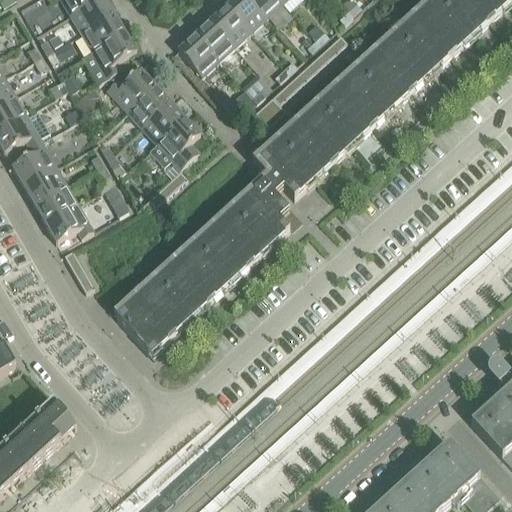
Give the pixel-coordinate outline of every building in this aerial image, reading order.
[(12,0),(0,0),(0,1),(5,11),(15,5),(12,0)] [(58,0),(71,21),(103,1),(102,0),(58,0)] [(245,0),(240,0),(227,12),(251,38),(267,24),(245,0)] [(245,0),(267,24),(283,9),(274,0),(245,0)] [(401,108),(413,98),(424,88),(420,84),(437,68),(441,72),(463,52),(460,48),(477,33),(480,36),(503,16),(499,12),(511,0),(443,0),(266,160),(260,166),(271,180),(282,191),(294,205),(306,194),(303,190),(311,182),(320,175),(323,178),(345,158),(342,154),(359,139),(362,143),(385,123),(381,119),(390,111),(398,104),(401,108)] [(274,0),(283,9),(293,0),(274,0)] [(71,21),(82,39),(114,20),(103,1),(71,21)] [(362,14),(357,8),(348,17),(353,22),(362,14)] [(227,12),(211,27),(235,53),(251,38),(227,12)] [(348,17),(339,25),(344,30),(353,22),(348,17)] [(82,39),(93,58),(125,38),(114,20),(82,39)] [(211,27),(195,41),(219,68),(235,53),(211,27)] [(125,38),(93,58),(82,64),(97,91),(120,77),(116,70),(127,64),(137,58),(125,38)] [(316,46),(321,51),(330,43),(325,38),(316,46)] [(58,40),(50,45),(55,53),(63,47),(58,40)] [(336,45),(343,53),(348,48),(341,40),(336,45)] [(202,83),(219,68),(195,41),(178,56),(202,83)] [(302,46),(308,53),(313,48),(307,41),(302,46)] [(47,59),(53,55),(47,45),(41,49),(47,59)] [(343,53),(336,45),(331,50),(338,57),(343,53)] [(312,59),(321,51),(316,46),(307,54),(312,59)] [(338,57),(331,50),(326,54),(333,62),(338,57)] [(35,67),(42,63),(36,52),(29,56),(35,67)] [(59,53),(55,56),(61,66),(65,63),(59,53)] [(333,62),(326,54),(321,59),(328,67),(333,62)] [(53,55),(47,59),(53,70),(59,66),(53,55)] [(328,67),(321,59),(316,64),(323,71),(328,67)] [(42,63),(35,67),(41,77),(48,73),(42,63)] [(127,64),(116,70),(120,77),(125,74),(131,71),(127,64)] [(323,71),(316,64),(311,68),(318,76),(323,71)] [(284,75),(289,80),(297,72),(292,67),(284,75)] [(318,76),(311,68),(306,73),(313,81),(318,76)] [(313,81),(306,73),(301,78),(308,85),(313,81)] [(113,81),(118,86),(123,92),(133,83),(125,74),(120,77),(113,81)] [(280,88),(289,80),(284,75),(275,83),(280,88)] [(108,96),(128,118),(156,93),(141,76),(133,83),(123,92),(118,86),(108,96)] [(308,85),(301,78),(295,82),(303,90),(308,85)] [(303,90),(295,82),(290,87),(297,94),(303,90)] [(0,111),(16,102),(5,83),(0,86),(0,111)] [(297,94),(290,87),(285,91),(292,99),(297,94)] [(63,100),(57,89),(50,93),(56,104),(63,100)] [(292,99),(285,91),(280,96),(287,104),(292,99)] [(221,92),(212,100),(220,109),(228,101),(221,92)] [(128,118),(143,134),(171,109),(156,93),(128,118)] [(96,95),(76,107),(88,125),(107,112),(96,95)] [(260,96),(252,104),(256,110),(265,102),(260,96)] [(287,104),(280,96),(275,101),(282,108),(287,104)] [(248,101),(237,111),(245,120),(255,110),(248,101)] [(289,115),(275,101),(253,121),(266,135),(289,115)] [(0,136),(27,121),(16,102),(0,111),(0,136)] [(185,124),(171,109),(143,134),(157,150),(185,124)] [(76,115),(66,121),(71,130),(81,124),(76,115)] [(27,121),(0,136),(0,149),(5,159),(26,147),(30,154),(42,147),(27,121)] [(173,167),(178,173),(188,163),(183,157),(201,141),(185,124),(157,150),(149,157),(165,174),(173,167)] [(57,173),(42,147),(30,154),(34,161),(13,173),(24,192),(57,173)] [(107,164),(114,160),(108,150),(101,154),(107,164)] [(97,175),(104,171),(98,160),(91,164),(97,175)] [(114,160),(107,164),(113,175),(120,171),(114,160)] [(104,171),(97,175),(103,185),(110,181),(104,171)] [(68,192),(57,173),(24,192),(35,211),(68,192)] [(176,181),(183,189),(188,184),(181,176),(176,181)] [(267,184),(263,188),(273,199),(278,195),(282,191),(271,180),(267,184)] [(171,186),(178,193),(183,189),(176,181),(171,186)] [(165,191),(172,198),(178,193),(171,186),(165,191)] [(273,199),(263,188),(252,197),(117,323),(148,357),(157,349),(161,353),(183,333),(179,329),(196,314),(200,317),(222,297),(218,293),(227,286),(235,278),(239,282),(261,262),(257,258),(266,250),(274,243),(278,246),(290,236),(283,228),(289,223),(289,216),(273,200),(273,199)] [(104,196),(110,206),(121,200),(115,189),(104,196)] [(160,195),(167,203),(172,198),(165,191),(160,195)] [(35,211),(46,230),(79,210),(68,192),(35,211)] [(155,200),(162,208),(167,203),(160,195),(155,200)] [(162,208),(155,200),(150,205),(157,213),(162,208)] [(79,210),(46,230),(57,249),(78,237),(82,244),(94,237),(79,210)] [(7,212),(0,215),(0,229),(12,224),(7,212)] [(68,267),(77,262),(73,256),(64,261),(68,267)] [(71,273),(80,268),(77,262),(68,267),(71,273)] [(75,280),(84,274),(80,268),(71,273),(75,280)] [(79,286),(88,281),(84,274),(75,280),(79,286)] [(82,292),(91,287),(88,281),(79,286),(82,292)] [(91,287),(82,292),(86,298),(95,293),(91,287)] [(2,346),(0,343),(0,380),(16,371),(5,352),(6,351),(2,346)] [(491,380),(503,391),(511,384),(500,371),(499,371),(498,370),(497,370),(495,370),(494,370),(493,370),(492,371),(491,372),(490,374),(490,375),(490,376),(490,378),(491,379),(491,380)] [(511,390),(511,392),(471,428),(511,473),(511,390)] [(44,464),(60,449),(71,439),(71,440),(76,435),(76,434),(53,408),(20,438),(44,464)] [(0,480),(12,494),(17,489),(17,488),(44,464),(20,438),(0,456),(0,480)] [(449,448),(429,466),(378,511),(447,511),(459,501),(468,511),(491,511),(500,504),(449,448)] [(0,480),(0,503),(7,497),(8,498),(12,494),(0,480)]
